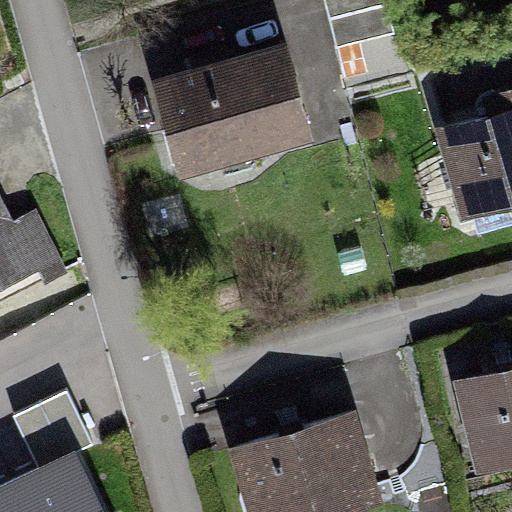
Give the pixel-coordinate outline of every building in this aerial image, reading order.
[(272,46),(153,83),(180,170),(299,134),(272,46)] [(511,103),(436,127),(463,215),(511,199),(511,103)] [(0,204),(0,284),(54,260),(34,218),(11,229),(0,204)] [(49,365),(0,388),(0,494),(91,451),(49,365)] [(511,376),(460,390),(482,477),(511,469),(511,376)] [(358,421),(225,456),(240,511),(364,511),(381,508),(358,421)] [(0,485),(0,511),(104,511),(77,448),(0,485)]
